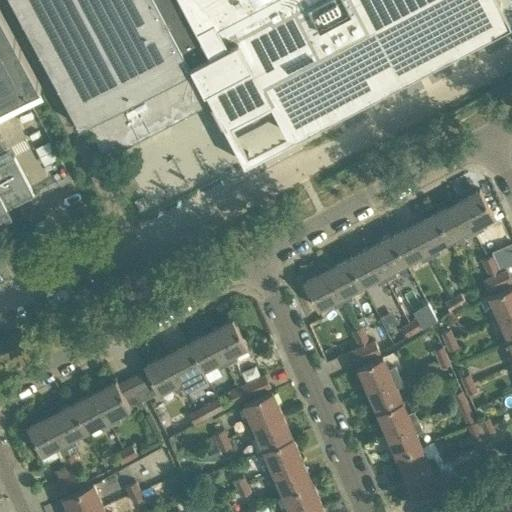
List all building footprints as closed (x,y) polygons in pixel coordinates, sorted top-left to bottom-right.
[(13,0),(24,20),(21,22),(24,27),(27,25),(54,76),(51,78),(53,82),(56,81),(80,126),(86,123),(104,157),(118,150),(212,100),(218,97),(231,123),(233,122),(244,116),(246,119),(249,120),(251,121),(252,121),(253,121),(255,120),(256,120),(258,119),(259,117),(260,114),(261,113),(260,111),(260,109),(260,108),(272,102),(287,131),(288,133),(296,135),(386,88),(390,75),(403,79),(510,23),(498,0),(13,0)] [(0,164),(0,107),(26,94),(41,86),(0,8),(0,222),(12,217),(7,208),(34,194),(14,157),(0,164)] [(153,236),(204,216),(196,193),(180,199),(157,140),(137,147),(145,166),(134,171),(144,197),(152,194),(159,212),(146,218),(153,236)] [(457,200),(475,233),(484,229),(480,222),(494,215),(479,188),(457,200)] [(465,238),(475,233),(457,200),(435,211),(449,238),(462,232),(465,238)] [(413,223),(431,256),(440,251),(437,245),(449,238),(435,211),(413,223)] [(391,234),(406,261),(418,255),(421,261),(431,256),(413,223),(391,234)] [(397,275),(393,268),(406,261),(391,234),(370,246),(384,273),(388,280),(397,275)] [(511,243),(492,252),(500,269),(511,263),(511,243)] [(348,257),(362,284),(374,278),(378,285),(388,280),(384,273),(370,246),(348,257)] [(482,259),(486,266),(495,262),(492,255),(482,259)] [(326,269),(344,302),(353,297),(349,291),(362,284),(348,257),(326,269)] [(499,270),(495,262),(486,266),(489,274),(499,270)] [(499,270),(489,274),(483,277),(488,291),(511,280),(511,278),(507,267),(499,270)] [(344,302),(326,269),(303,280),(318,308),(331,301),(334,307),(344,302)] [(511,284),(490,294),(496,308),(489,311),(493,320),(511,311),(511,284)] [(458,306),(466,302),(461,292),(452,297),(458,306)] [(450,311),(458,306),(452,297),(444,302),(450,311)] [(418,317),(423,327),(436,319),(427,304),(414,312),(417,317),(418,317)] [(509,339),(511,337),(511,311),(493,320),(496,329),(503,326),(509,339)] [(410,322),(415,332),(423,327),(418,317),(417,317),(410,322)] [(210,329),(228,363),(238,358),(234,352),(247,345),(233,318),(210,329)] [(407,337),(415,332),(410,322),(401,327),(407,337)] [(352,329),(355,338),(365,334),(362,325),(352,329)] [(442,331),(445,340),(454,337),(450,328),(442,331)] [(228,363),(210,329),(188,341),(203,368),(215,361),(219,368),(228,363)] [(369,342),(365,334),(355,338),(359,346),(369,342)] [(454,337),(445,340),(449,350),(458,346),(454,337)] [(356,361),(380,351),(375,339),(369,342),(359,346),(351,349),(356,361)] [(207,377),(203,368),(188,341),(166,352),(184,386),(194,381),(195,383),(207,377)] [(438,358),(446,354),(442,345),(434,349),(438,358)] [(146,369),(132,376),(144,397),(158,390),(158,391),(171,385),(175,391),(184,386),(166,352),(144,364),(146,369)] [(450,363),(446,354),(438,358),(442,367),(450,363)] [(382,355),(358,366),(368,388),(392,378),(392,377),(399,374),(395,365),(388,368),(382,355)] [(442,367),(448,380),(456,376),(450,363),(442,367)] [(249,378),(260,373),(256,365),(246,370),(249,378)] [(465,385),(473,381),(469,372),(461,376),(465,385)] [(270,386),(266,374),(265,373),(242,384),(247,396),(270,386)] [(403,384),(399,374),(392,377),(392,378),(368,388),(378,410),(402,400),(413,395),(407,382),(403,384)] [(94,391),(111,424),(121,420),(117,413),(130,406),(130,405),(144,397),(132,376),(119,383),(116,379),(94,391)] [(477,390),(473,381),(465,385),(469,394),(477,390)] [(247,396),(242,384),(229,390),(234,402),(247,396)] [(457,402),(466,399),(462,389),(454,393),(457,402)] [(272,390),(244,402),(250,416),(243,419),(247,428),(282,413),(272,390)] [(94,391),(72,402),(86,430),(98,423),(102,429),(111,424),(94,391)] [(469,407),(466,399),(457,402),(461,411),(469,407)] [(378,410),(387,432),(412,422),(419,419),(414,409),(407,412),(402,400),(378,410)] [(86,430),(72,402),(50,414),(64,441),(67,448),(68,447),(77,443),(73,436),(86,430)] [(197,409),(202,419),(210,414),(205,404),(197,409)] [(202,419),(197,409),(189,413),(194,423),(202,419)] [(282,413),(247,428),(252,438),(258,435),(264,448),(292,436),(282,413)] [(71,453),(68,447),(67,448),(64,441),(50,414),(27,426),(42,453),(55,446),(61,459),(64,458),(63,457),(71,453)] [(480,420),(484,429),(492,426),(488,417),(480,420)] [(412,422),(387,432),(397,455),(421,444),(412,422)] [(496,434),(492,426),(484,429),(488,438),(496,434)] [(217,441),(227,437),(224,428),(214,433),(217,441)] [(477,446),(484,443),(481,433),(473,437),(477,446)] [(292,436),(264,448),(270,461),(263,464),(267,474),(302,458),(292,436)] [(227,437),(217,441),(178,458),(183,468),(220,451),(220,450),(237,443),(234,438),(229,441),(227,437)] [(422,446),(421,444),(397,455),(407,477),(437,463),(443,461),(434,440),(422,446)] [(488,452),(484,443),(477,446),(480,455),(488,452)] [(124,448),(129,458),(137,454),(132,444),(124,448)] [(121,462),(129,458),(124,448),(116,453),(121,462)] [(64,458),(67,465),(77,461),(73,452),(71,453),(63,457),(64,458)] [(302,458),(267,474),(271,484),(278,481),(284,493),(312,481),(302,458)] [(77,461),(67,465),(70,473),(80,469),(77,461)] [(437,463),(407,477),(416,499),(437,490),(441,500),(460,491),(456,481),(440,488),(435,475),(441,472),(437,463)] [(508,465),(499,469),(502,476),(511,472),(508,465)] [(62,491),(93,477),(88,466),(80,469),(70,473),(57,479),(62,491)] [(237,487),(247,483),(243,474),(233,478),(237,487)] [(496,479),(470,492),(480,511),(506,498),(496,479)] [(126,485),(130,493),(140,489),(136,481),(126,485)] [(312,481),(284,493),(289,506),(283,509),(283,511),(302,511),(322,504),(312,481)] [(64,495),(71,511),(87,511),(103,505),(93,483),(64,495)] [(251,491),(247,483),(237,487),(241,495),(251,491)] [(151,486),(141,490),(144,498),(154,494),(151,486)] [(143,498),(140,489),(130,493),(133,502),(143,498)] [(501,503),(505,511),(511,508),(511,506),(509,499),(501,503)]
